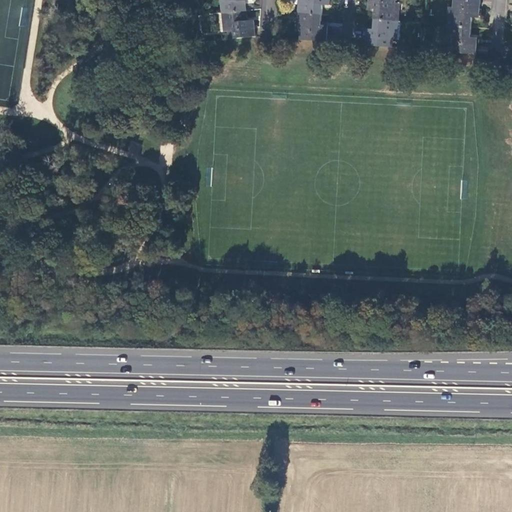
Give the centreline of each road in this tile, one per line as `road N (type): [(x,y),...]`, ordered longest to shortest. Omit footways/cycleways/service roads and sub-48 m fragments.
road 1 (trunk): [(0,392),(511,404)]
road 2 (trunk): [(511,372),(0,362)]
